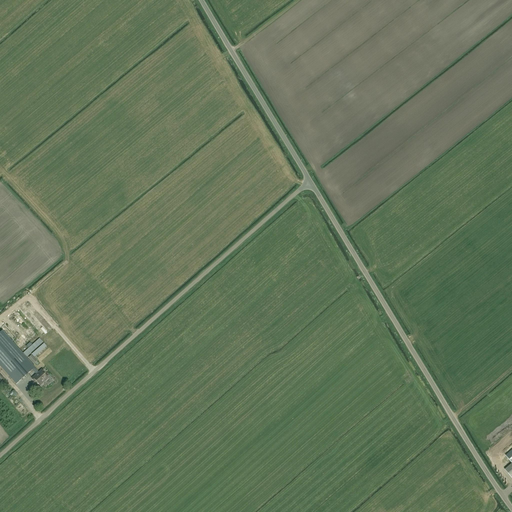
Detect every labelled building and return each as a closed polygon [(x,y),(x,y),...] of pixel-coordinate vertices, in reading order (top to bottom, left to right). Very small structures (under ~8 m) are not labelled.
[(34,323),(41,337),(45,335),(38,322),(35,323),(32,317),(27,319),(30,325),(34,323)] [(33,371),(35,369),(2,331),(0,332),(0,366),(16,384),(32,370),(33,371)] [(31,332),(27,336),(37,349),(42,345),(31,332)] [(28,358),(34,364),(37,361),(31,355),(28,358)] [(39,372),(35,369),(33,371),(36,374),(32,379),(34,381),(35,380),(40,386),(48,379),(43,373),(44,372),(42,370),(39,372)]
